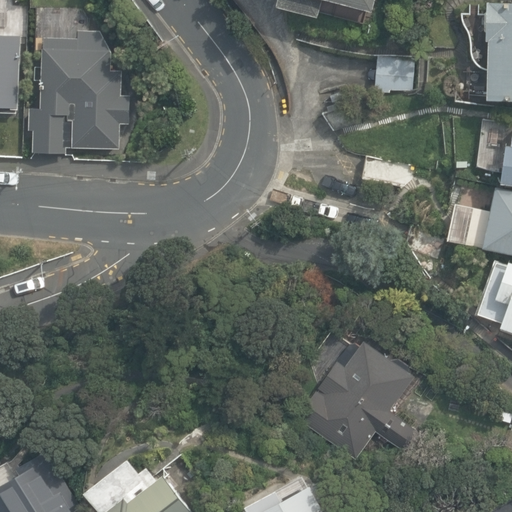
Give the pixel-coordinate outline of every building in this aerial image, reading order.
[(281,0),(280,4),(318,15),(322,0),(337,0),(373,10),(375,0),(281,0)] [(511,4),(486,4),(486,12),(462,12),(462,20),(467,27),(471,38),(473,58),(481,66),(489,68),(488,100),(511,99),(511,4)] [(113,50),(101,29),(79,28),(79,38),(44,37),(42,105),(74,105),(73,121),(111,122),(113,50)] [(0,102),(15,103),(18,31),(0,30),(0,102)] [(377,90),(391,91),(391,89),(414,90),(416,58),(380,56),(377,90)] [(324,112),(335,130),(369,122),(358,104),(324,112)] [(29,156),(52,157),(53,121),(30,120),(29,156)] [(502,182),(511,183),(511,144),(511,145),(507,144),(502,182)] [(363,176),(405,185),(422,167),(368,155),(363,176)] [(511,253),(511,191),(496,188),(492,210),(454,203),(447,241),(511,253)] [(511,261),(510,260),(496,297),(509,302),(500,326),(511,330),(511,261)] [(394,360),(365,339),(359,347),(352,342),(302,413),(317,424),(312,432),(356,463),(377,432),(408,454),(423,433),(389,409),(413,374),(407,370),(411,365),(397,355),(394,360)] [(0,483),(0,511),(69,511),(80,506),(71,490),(46,447),(19,463),(23,470),(0,483)] [(87,490),(104,511),(194,511),(165,474),(158,479),(148,466),(141,472),(130,457),(87,490)] [(327,511),(313,483),(308,486),(302,474),(246,501),(251,511),(327,511)]
